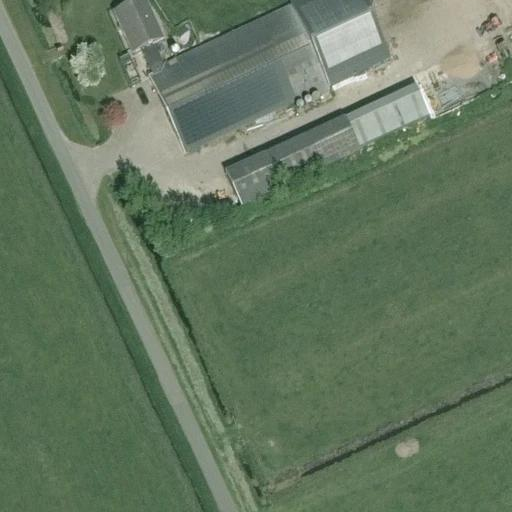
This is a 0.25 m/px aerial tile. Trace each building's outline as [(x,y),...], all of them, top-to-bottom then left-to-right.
[(328,87),(318,67),(290,8),(259,23),(165,67),(155,45),(163,41),(143,0),(114,14),(133,55),(141,51),(153,77),(149,78),(185,155),(328,87)] [(476,0),(402,33),(410,49),(396,56),(399,63),(487,24),(476,0)] [(433,56),(448,95),(483,82),(469,43),(433,56)] [(358,149),(344,120),(343,120),(226,175),(242,208),(360,153),(358,149)] [(216,212),(221,223),(235,216),(230,206),(216,212)]
